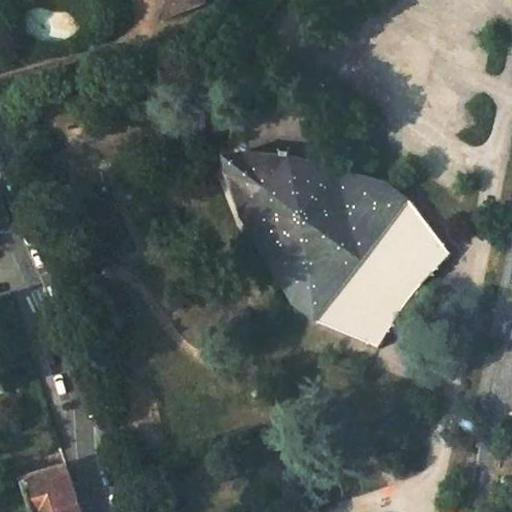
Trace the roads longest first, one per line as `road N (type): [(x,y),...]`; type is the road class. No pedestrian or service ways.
road 1 (unclassified): [(106,511),(0,181)]
road 2 (unclassified): [(511,394),(496,406),(476,511)]
